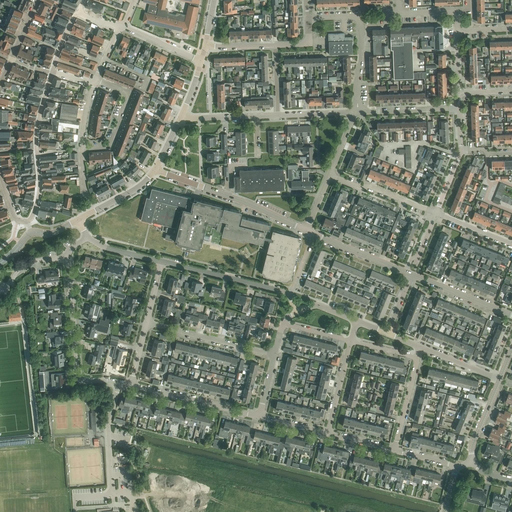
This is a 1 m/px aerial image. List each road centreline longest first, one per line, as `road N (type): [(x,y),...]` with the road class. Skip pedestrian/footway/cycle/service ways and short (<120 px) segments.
road 1 (residential): [(118,382),(86,381),(76,372),(67,257)]
road 2 (residential): [(52,71),(39,120),(39,187),(27,221)]
road 3 (residential): [(292,291),(161,261)]
road 4 (residential): [(259,412),(130,384)]
road 5 (residential): [(274,353),(148,321)]
